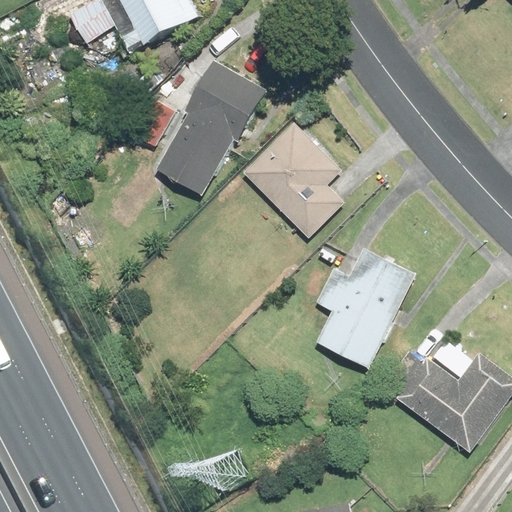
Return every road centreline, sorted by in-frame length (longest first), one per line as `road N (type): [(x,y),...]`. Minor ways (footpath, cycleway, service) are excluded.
road 1 (residential): [(511,226),(441,147),(338,0)]
road 2 (motorway): [(0,365),(75,511)]
